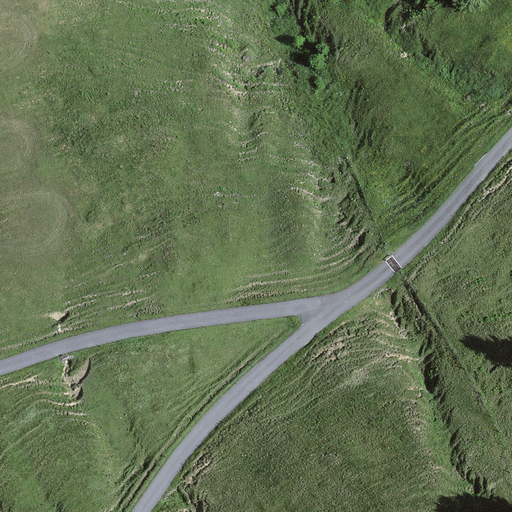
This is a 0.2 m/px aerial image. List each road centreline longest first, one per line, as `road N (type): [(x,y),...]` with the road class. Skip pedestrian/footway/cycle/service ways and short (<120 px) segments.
road 1 (track): [(142,511),(222,412),(394,266),(511,138)]
road 2 (track): [(0,367),(145,327),(349,302)]
